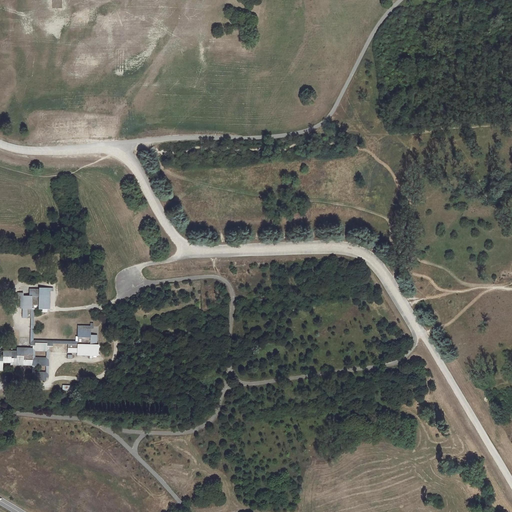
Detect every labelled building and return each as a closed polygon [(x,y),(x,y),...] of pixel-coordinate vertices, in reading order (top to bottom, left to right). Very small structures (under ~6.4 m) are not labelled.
[(38,296),(46,296),(49,296),(49,290),(49,287),(38,287),(38,289),(38,296)] [(28,295),(22,295),(21,308),(21,318),(30,318),(33,318),(33,310),(38,310),(38,312),(46,312),(46,296),(38,296),(38,289),(28,288),(28,295)] [(34,342),(46,342),(46,350),(46,357),(45,365),(45,371),(45,377),(47,377),(48,346),(52,346),(52,343),(67,343),(67,340),(33,339),(33,318),(30,318),(30,345),(32,345),(34,345),(34,342)] [(67,343),(67,352),(76,352),(89,352),(89,344),(96,344),(96,334),(90,334),(90,328),(77,328),(76,336),(75,336),(75,341),(67,340),(67,343)] [(0,370),(2,370),(2,362),(10,362),(10,361),(15,361),(15,365),(31,365),(31,376),(33,376),(33,379),(45,380),(45,377),(45,371),(34,371),(34,365),(45,365),(46,357),(34,356),(34,350),(46,350),(46,342),(34,342),(34,345),(32,345),(32,347),(16,347),(16,350),(2,350),(2,355),(0,354),(0,370)] [(96,344),(89,344),(89,352),(76,352),(76,355),(98,355),(98,344),(96,344)]
